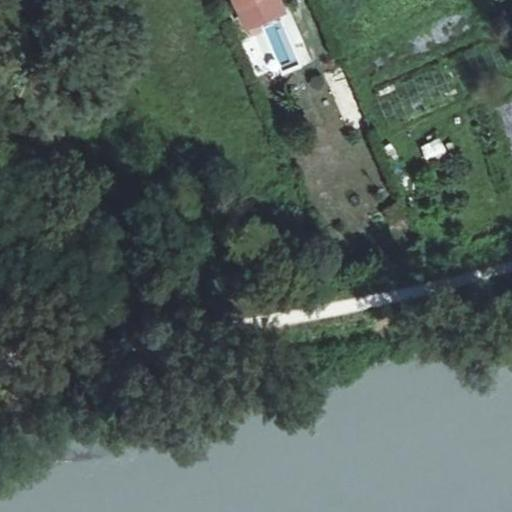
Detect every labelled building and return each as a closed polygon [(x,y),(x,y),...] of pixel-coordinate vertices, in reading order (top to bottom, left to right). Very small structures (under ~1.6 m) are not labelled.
[(290,0),(240,0),(252,26),(294,8),(290,0)] [(337,0),(341,9),(363,0),(337,0)] [(467,0),(386,0),(344,17),(356,47),(468,2),(467,0)] [(471,9),(359,54),(371,84),(483,39),(471,9)] [(443,68),(377,96),(390,126),(456,98),(443,68)] [(511,98),(492,106),(511,156),(511,98)] [(511,192),(511,166),(488,107),(466,116),(499,198),(511,192)]
